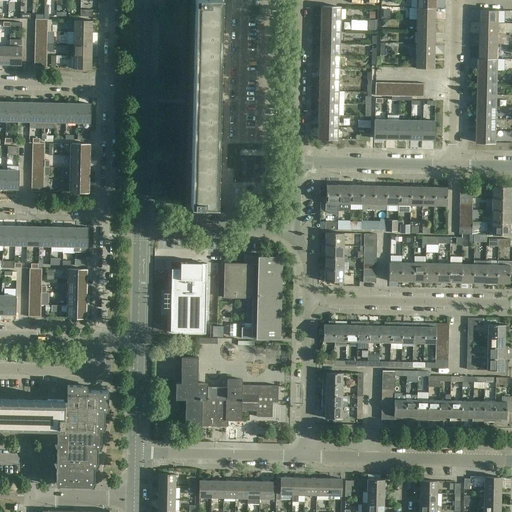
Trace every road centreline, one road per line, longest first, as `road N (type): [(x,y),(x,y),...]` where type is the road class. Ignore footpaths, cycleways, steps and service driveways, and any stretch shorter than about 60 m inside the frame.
road 1 (tertiary): [(140,225),(145,0)]
road 2 (residential): [(511,304),(302,303)]
road 3 (residential): [(135,452),(303,452)]
road 4 (residential): [(453,163),(456,0)]
road 5 (residential): [(303,163),(301,0)]
road 6 (residential): [(140,225),(302,232)]
road 7 (residential): [(264,0),(260,135),(236,136)]
road 8 (residential): [(303,163),(453,163)]
road 9 (residential): [(303,452),(302,303)]
road 10 (residential): [(236,136),(240,0)]
road 11 (residential): [(0,369),(101,370),(102,337)]
road 12 (residential): [(102,337),(104,207)]
road 13 (residential): [(104,207),(107,83)]
